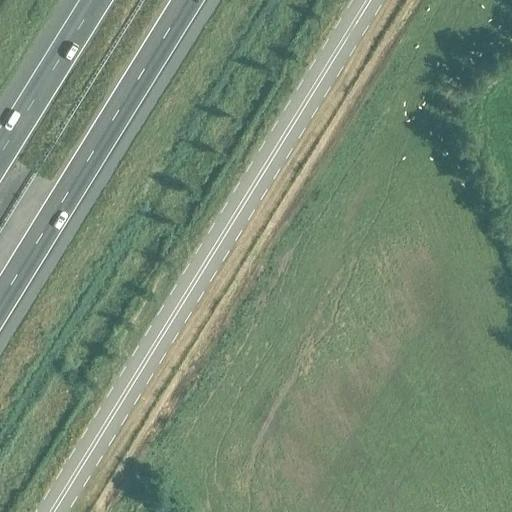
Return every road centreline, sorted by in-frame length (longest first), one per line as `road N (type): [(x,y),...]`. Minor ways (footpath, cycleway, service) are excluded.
road 1 (secondary): [(50,511),(366,0)]
road 2 (motorway): [(0,321),(199,0)]
road 3 (motorway): [(97,0),(0,158)]
